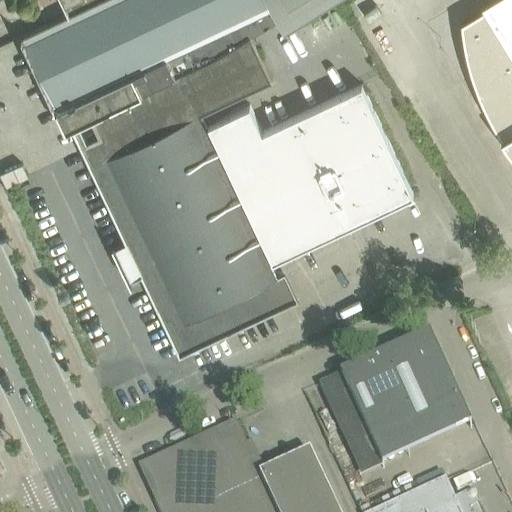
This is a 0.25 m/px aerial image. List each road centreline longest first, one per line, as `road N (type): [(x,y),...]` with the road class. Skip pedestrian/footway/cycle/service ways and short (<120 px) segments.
road 1 (unclassified): [(89,462),(434,303)]
road 2 (unknown): [(511,209),(440,110),(397,27),(400,0)]
road 3 (secondary): [(89,462),(0,269)]
road 4 (unclassified): [(511,472),(434,303)]
road 5 (secondary): [(0,357),(57,479)]
